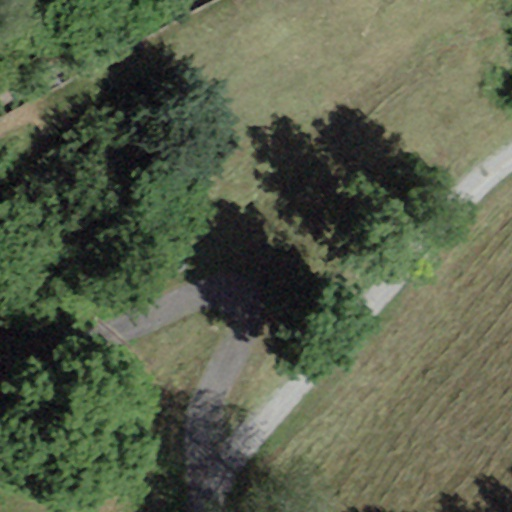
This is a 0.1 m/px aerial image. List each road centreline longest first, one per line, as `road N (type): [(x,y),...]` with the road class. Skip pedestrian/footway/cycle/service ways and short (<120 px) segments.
road 1 (unclassified): [(224,468),(203,429),(237,332),(238,312),(220,293),(196,296),(0,380)]
road 2 (unclassified): [(511,155),(266,411),(224,468)]
